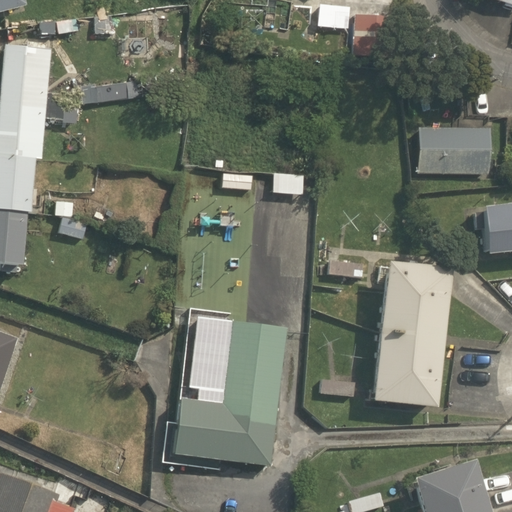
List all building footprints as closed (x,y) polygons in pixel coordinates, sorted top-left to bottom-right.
[(0,0),(0,15),(20,10),(17,0),(0,0)] [(341,31),(343,10),(317,8),(316,29),(341,31)] [(351,58),(391,61),(394,20),(353,17),(351,58)] [(0,266),(19,269),(24,217),(29,162),(37,163),(41,122),(68,124),(70,109),(63,109),(64,96),(42,94),(46,54),(42,53),(43,46),(26,44),(25,53),(1,50),(0,60),(0,266)] [(485,178),(486,130),(414,128),(413,176),(485,178)] [(271,175),(270,194),(300,196),(301,177),(271,175)] [(248,179),(220,176),(218,190),(247,193),(248,179)] [(250,202),(216,200),(214,240),(247,242),(250,202)] [(56,235),(70,236),(72,203),(59,202),(56,235)] [(511,204),(476,208),(481,255),(511,251),(511,204)] [(210,237),(186,235),(183,267),(207,269),(210,237)] [(326,278),(359,281),(360,265),(327,262),(326,278)] [(382,263),(369,403),(432,409),(445,269),(382,263)] [(218,405),(226,323),(192,321),(182,391),(194,392),(193,402),(218,405)] [(170,458),(267,469),(283,331),(228,325),(219,406),(177,401),(170,458)] [(0,389),(17,341),(0,334),(0,389)] [(351,387),(318,383),(317,395),(349,399),(351,387)] [(483,511),(468,463),(407,482),(416,511),(483,511)] [(0,511),(76,511),(70,510),(72,503),(10,481),(0,510),(0,511)] [(346,511),(363,511),(380,508),(376,494),(344,503),(346,511)]
